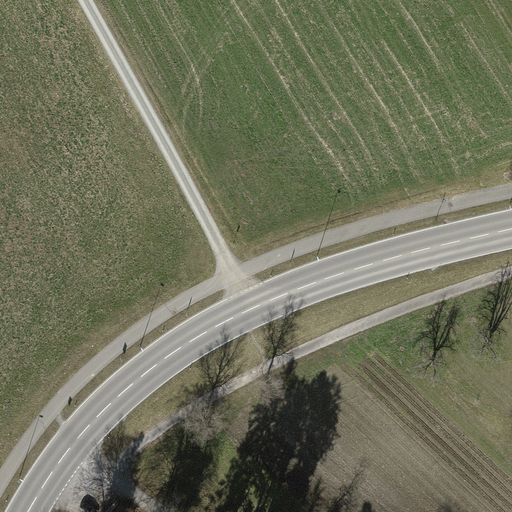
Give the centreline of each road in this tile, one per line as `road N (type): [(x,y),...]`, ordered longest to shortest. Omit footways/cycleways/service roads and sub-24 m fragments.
road 1 (secondary): [(511,230),(344,272),(189,343),(73,443),(28,511)]
road 2 (track): [(249,310),(83,0)]
road 3 (track): [(511,274),(268,366)]
road 4 (track): [(268,366),(140,442),(110,473)]
